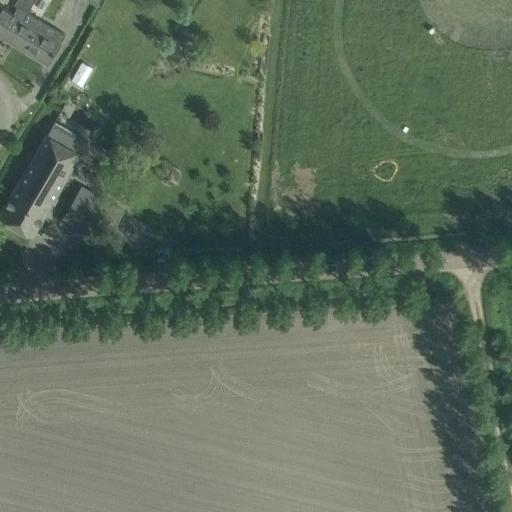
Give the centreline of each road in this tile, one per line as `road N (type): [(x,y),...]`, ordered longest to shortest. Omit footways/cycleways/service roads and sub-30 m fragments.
road 1 (unclassified): [(0,295),(511,256)]
road 2 (track): [(470,259),(511,490)]
